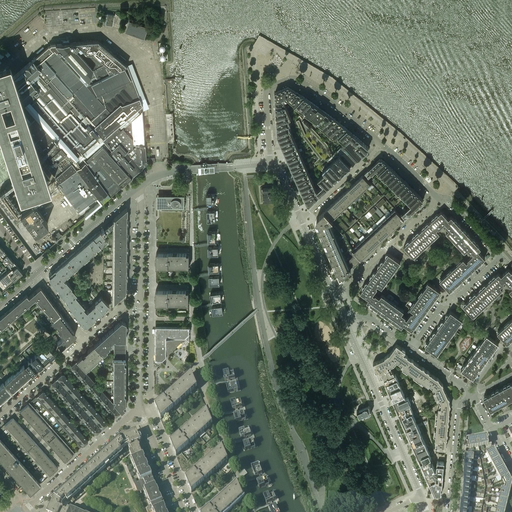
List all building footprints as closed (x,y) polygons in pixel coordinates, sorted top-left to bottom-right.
[(106,13),(104,25),(112,26),(114,14),(106,13)] [(148,27),(129,20),(125,32),(144,38),(148,27)] [(81,58),(100,42),(97,40),(67,43),(81,58)] [(139,96),(127,65),(90,83),(87,80),(90,69),(81,58),(67,43),(50,44),(48,41),(44,44),(47,47),(33,59),(48,76),(55,70),(76,94),(69,100),(92,127),(119,103),(121,105),(139,96)] [(126,60),(119,54),(117,57),(100,42),(81,58),(90,69),(87,80),(90,83),(127,65),(124,62),(126,60)] [(92,127),(69,100),(48,76),(33,59),(1,87),(0,86),(0,97),(3,101),(4,102),(9,109),(12,112),(23,102),(47,82),(97,140),(73,160),(67,166),(71,171),(75,167),(83,161),(101,145),(130,178),(133,175),(119,158),(118,159),(105,143),(130,122),(142,110),(142,104),(131,114),(102,139),(92,127)] [(46,185),(6,60),(0,61),(0,144),(16,195),(46,185)] [(76,94),(55,70),(48,76),(69,100),(76,94)] [(97,140),(47,82),(23,102),(73,160),(97,140)] [(288,99),(295,91),(288,87),(275,92),(275,101),(283,100),(284,101),(288,99)] [(292,102),(299,94),(295,91),(288,99),(292,102)] [(311,102),(307,99),(299,94),(292,102),(295,106),(302,111),(311,102)] [(119,103),(92,127),(102,139),(131,114),(142,104),(139,98),(139,96),(121,105),(119,103)] [(73,160),(23,102),(12,112),(9,109),(0,116),(0,119),(7,127),(13,122),(36,152),(45,163),(50,159),(53,163),(47,168),(58,180),(71,171),(67,166),(73,160)] [(309,116),(319,107),(311,102),(302,111),(309,116)] [(291,117),(285,105),(276,106),(277,124),(291,117)] [(316,121),(325,112),(319,107),(309,116),(316,121)] [(142,110),(130,122),(105,143),(118,159),(119,158),(133,175),(146,164),(146,163),(149,162),(149,163),(153,163),(153,162),(153,159),(148,159),(146,159),(142,110)] [(321,128),(332,117),(329,114),(325,112),(316,121),(322,125),(320,127),(321,128)] [(325,131),(337,121),(332,117),(321,128),(325,131)] [(327,144),(304,119),(302,122),(325,146),(329,157),(332,155),(327,144)] [(319,158),(314,162),(316,165),(323,158),(306,135),(299,120),(296,121),(303,137),(319,158)] [(330,135),(342,125),(337,121),(325,131),(330,135)] [(291,129),(289,124),(293,122),(290,123),(282,126),(278,126),(277,127),(278,135),(291,129)] [(339,137),(347,129),(342,125),(330,135),(336,140),(339,137)] [(296,143),(293,136),(290,130),(291,130),(291,129),(278,135),(283,148),(296,143)] [(348,139),(354,134),(347,129),(339,137),(344,143),(348,139)] [(368,147),(360,139),(354,134),(348,139),(354,145),(362,154),(368,149),(368,147)] [(362,154),(354,145),(348,139),(344,143),(336,151),(350,166),(362,154)] [(301,155),(298,148),(296,143),(283,148),(289,160),(301,155)] [(130,178),(101,145),(83,161),(109,195),(121,185),(130,178)] [(350,166),(336,151),(327,160),(328,161),(340,175),(350,166)] [(307,167),(301,155),(289,160),(294,172),(307,167)] [(379,159),(372,166),(375,170),(384,161),(382,159),(379,159)] [(340,175),(328,161),(321,168),(324,172),(333,181),(340,175)] [(384,161),(375,170),(378,173),(388,164),(384,161)] [(388,164),(378,173),(382,176),(391,167),(388,164)] [(364,173),(368,177),(375,170),(372,166),(364,173)] [(71,171),(58,180),(62,185),(60,186),(78,210),(87,203),(97,195),(75,167),(71,171)] [(299,185),(312,179),(307,167),(294,172),(299,185)] [(391,167),(382,176),(385,180),(385,179),(394,170),(391,167)] [(394,170),(385,179),(389,183),(397,174),(394,170)] [(333,181),(324,172),(321,175),(330,185),(333,181)] [(363,174),(358,179),(367,188),(371,184),(363,174)] [(397,174),(389,183),(392,186),(401,177),(397,174)] [(330,185),(321,175),(318,178),(322,183),(326,187),(330,185)] [(404,180),(401,177),(392,186),(395,189),(404,180)] [(315,188),(312,179),(299,185),(305,197),(317,192),(315,188)] [(367,188),(358,179),(354,182),(363,192),(367,188)] [(404,180),(395,189),(398,192),(399,192),(408,183),(404,180)] [(10,194),(16,189),(12,182),(5,188),(10,194)] [(363,192),(354,182),(350,186),(358,196),(363,192)] [(319,194),(326,187),(322,183),(315,188),(317,192),(319,194)] [(408,183),(399,192),(402,195),(411,187),(409,185),(408,183)] [(358,196),(350,186),(345,190),(354,200),(358,196)] [(272,187),(261,188),(261,192),(263,192),(263,200),(274,199),(274,189),(272,187)] [(411,187),(402,195),(405,198),(414,190),(411,187)] [(27,202),(17,189),(7,197),(18,209),(27,202)] [(354,200),(345,190),(341,194),(350,204),(354,200)] [(414,190),(405,198),(408,201),(417,193),(414,190)] [(317,192),(305,197),(307,203),(309,203),(319,194),(317,192)] [(411,205),(420,196),(417,193),(408,201),(411,204),(411,205)] [(350,204),(341,194),(337,198),(346,208),(350,204)] [(184,208),(184,195),(162,195),(162,200),(160,200),(160,202),(162,202),(162,207),(184,208)] [(414,208),(422,201),(423,199),(420,196),(411,205),(414,208)] [(346,208),(337,198),(333,202),(341,212),(346,208)] [(46,223),(31,202),(19,211),(34,232),(46,223)] [(341,212),(333,202),(328,206),(337,216),(341,212)] [(78,210),(77,210),(80,213),(89,206),(87,203),(78,210)] [(411,204),(401,213),(405,217),(414,208),(411,205),(411,204)] [(337,216),(328,206),(324,211),(331,218),(332,220),(337,216)] [(126,258),(126,250),(124,250),(124,247),(126,247),(124,247),(124,244),(126,244),(126,236),(126,233),(126,230),(126,222),(126,220),(126,219),(126,216),(126,213),(126,207),(122,211),(114,218),(107,224),(100,229),(103,232),(105,230),(108,227),(111,224),(112,224),(113,224),(113,240),(113,291),(113,301),(124,291),(125,291),(125,289),(126,289),(126,288),(124,288),(124,286),(126,286),(126,278),(124,278),(124,275),(126,275),(126,274),(124,274),(124,272),(126,272),(126,264),(124,264),(124,261),(126,261),(124,261),(124,258),(126,258)] [(404,218),(395,209),(390,213),(399,222),(404,218)] [(352,249),(344,232),(342,233),(329,219),(331,218),(324,211),(317,217),(315,221),(340,278),(357,262),(361,258),(352,249)] [(441,211),(435,216),(442,224),(444,222),(446,224),(443,227),(446,230),(445,231),(446,231),(456,221),(451,216),(448,218),(441,211)] [(399,222),(390,213),(386,217),(395,226),(399,222)] [(435,216),(425,225),(435,236),(439,232),(439,231),(443,227),(446,224),(444,222),(442,224),(435,216)] [(395,226),(386,217),(382,221),(391,230),(395,226)] [(391,230),(382,221),(378,225),(386,234),(391,230)] [(456,221),(446,231),(455,241),(466,231),(456,221)] [(386,234),(378,225),(373,229),(382,238),(386,234)] [(425,225),(416,234),(425,245),(428,243),(429,241),(435,236),(425,225)] [(382,238),(373,229),(369,233),(378,242),(382,238)] [(107,239),(99,230),(88,240),(95,248),(98,246),(99,245),(100,245),(107,239)] [(475,241),(466,231),(455,241),(464,251),(465,251),(475,241)] [(378,242),(369,233),(365,237),(374,246),(378,242)] [(414,256),(425,245),(416,234),(404,245),(414,256)] [(374,246),(365,237),(361,241),(369,250),(374,246)] [(96,249),(95,248),(88,240),(77,249),(85,258),(89,254),(92,252),(96,249)] [(369,250),(361,241),(356,245),(365,254),(369,250)] [(475,241),(465,251),(468,254),(471,251),(474,254),(472,256),(478,263),(485,257),(478,250),(480,247),(475,241)] [(365,254),(356,245),(352,249),(361,258),(365,254)] [(85,258),(77,249),(74,252),(68,258),(76,267),(85,258)] [(471,251),(468,254),(463,258),(459,261),(469,272),(478,263),(472,256),(474,254),(471,251)] [(14,263),(5,252),(1,256),(4,260),(6,262),(10,266),(14,263)] [(175,267),(175,253),(156,252),(156,267),(175,267)] [(189,267),(189,253),(175,253),(175,267),(189,267)] [(392,272),(400,262),(400,261),(388,253),(381,264),(392,272)] [(76,267),(68,258),(58,266),(66,275),(76,267)] [(459,281),(469,272),(459,261),(449,270),(459,281)] [(22,271),(14,263),(10,266),(11,268),(17,275),(22,271)] [(218,264),(208,264),(209,272),(219,271),(218,264)] [(385,283),(392,272),(381,264),(373,274),(385,283)] [(66,275),(58,266),(55,269),(63,278),(66,275)] [(17,275),(11,268),(7,271),(13,278),(17,275)] [(498,272),(492,277),(502,288),(505,285),(502,281),(504,279),(507,281),(511,275),(511,271),(508,268),(501,275),(498,272)] [(63,278),(55,269),(51,272),(57,278),(59,281),(63,278)] [(459,281),(449,270),(440,280),(449,290),(459,281)] [(9,282),(13,278),(7,271),(3,274),(9,282)] [(57,278),(51,272),(48,274),(48,277),(52,283),(57,278)] [(9,282),(3,274),(0,277),(0,279),(5,285),(9,282)] [(373,274),(365,285),(373,291),(371,293),(374,296),(377,292),(381,287),(385,283),(373,274)] [(502,281),(505,285),(509,289),(509,290),(511,293),(511,275),(507,281),(504,279),(502,281)] [(219,277),(209,277),(209,285),(219,284),(219,277)] [(492,277),(483,287),(492,297),(502,288),(492,277)] [(56,288),(65,280),(63,278),(59,281),(57,278),(52,283),(56,288)] [(84,305),(81,302),(74,294),(76,293),(70,287),(71,286),(65,280),(56,288),(61,295),(63,297),(64,298),(81,321),(89,313),(83,306),(84,305)] [(432,301),(440,291),(440,290),(428,282),(420,293),(432,301)] [(366,301),(373,306),(381,294),(377,292),(374,296),(371,293),(373,291),(365,285),(360,292),(368,298),(366,301)] [(22,311),(23,310),(35,300),(44,311),(45,312),(52,320),(53,319),(60,313),(59,312),(59,313),(53,304),(52,304),(46,296),(47,295),(46,295),(40,287),(40,286),(28,296),(26,294),(24,296),(23,296),(24,296),(16,303),(15,303),(8,310),(7,310),(0,316),(0,329),(1,329),(1,328),(10,321),(11,320),(22,311)] [(483,287),(473,296),(483,306),(492,297),(483,287)] [(175,304),(175,290),(156,289),(156,304),(175,304)] [(188,304),(189,290),(175,290),(175,304),(188,304)] [(220,293),(210,294),(211,302),(221,300),(220,293)] [(432,301),(420,293),(413,303),(424,312),(432,301)] [(381,294),(373,306),(384,314),(392,302),(381,294)] [(95,317),(108,305),(109,305),(101,296),(97,300),(94,302),(95,303),(88,309),(91,312),(95,317)] [(473,316),(483,306),(473,296),(463,305),(473,316)] [(392,302),(384,314),(395,322),(403,310),(392,302)] [(424,312),(413,303),(409,308),(410,308),(406,313),(404,317),(407,319),(408,317),(417,323),(424,312)] [(222,306),(212,307),(213,315),(223,313),(222,306)] [(403,310),(395,322),(401,326),(404,323),(412,329),(417,323),(408,317),(407,319),(404,317),(406,313),(403,310)] [(450,310),(441,324),(452,332),(456,327),(462,319),(450,310)] [(91,312),(89,313),(81,321),(83,325),(86,325),(95,317),(91,312)] [(69,325),(60,313),(53,319),(52,320),(51,321),(57,329),(56,329),(60,333),(69,325)] [(125,340),(125,328),(125,322),(121,320),(108,332),(115,340),(125,340)] [(507,343),(511,337),(511,328),(507,323),(497,332),(507,343)] [(441,324),(433,334),(445,343),(452,332),(441,324)] [(61,348),(74,336),(74,333),(69,325),(60,333),(63,336),(57,342),(61,348)] [(189,327),(156,326),(155,326),(155,360),(162,360),(166,357),(166,354),(168,354),(183,340),(183,338),(185,338),(187,339),(189,341),(189,327)] [(106,350),(112,344),(115,340),(108,332),(93,345),(102,355),(107,350),(106,350)] [(437,354),(445,343),(433,334),(425,345),(437,354)] [(486,334),(478,345),(490,353),(498,342),(486,334)] [(125,340),(115,340),(112,344),(113,345),(114,345),(114,353),(125,353),(125,340)] [(47,344),(42,349),(50,357),(55,353),(47,344)] [(396,344),(389,353),(396,358),(402,363),(401,365),(408,370),(415,361),(403,353),(405,350),(396,344)] [(93,345),(76,360),(83,369),(85,370),(102,355),(93,345)] [(490,353),(478,345),(470,355),(482,364),(490,353)] [(42,349),(38,352),(46,360),(50,357),(42,349)] [(38,352),(35,355),(42,364),(46,360),(38,352)] [(31,358),(39,367),(42,364),(35,355),(31,358)] [(482,364),(470,355),(462,367),(461,369),(472,377),(482,364)] [(381,371),(384,379),(394,374),(393,371),(390,372),(387,365),(384,357),(373,362),(378,373),(381,371)] [(31,358),(27,361),(35,370),(39,367),(31,358)] [(125,372),(125,364),(125,359),(114,359),(113,359),(113,363),(113,368),(113,372),(125,372)] [(70,367),(77,375),(83,369),(76,360),(70,365),(70,367)] [(27,361),(24,365),(31,373),(32,373),(31,373),(35,370),(27,361)] [(425,369),(415,361),(408,370),(419,378),(425,369)] [(24,365),(24,364),(17,370),(25,379),(31,373),(24,365)] [(83,369),(77,375),(84,383),(91,377),(85,370),(83,369)] [(435,376),(425,369),(419,378),(428,385),(430,383),(435,376)] [(25,379),(17,370),(11,376),(19,385),(25,379)] [(233,371),(223,373),(225,381),(235,378),(233,371)] [(125,407),(125,386),(125,372),(113,372),(113,399),(116,399),(113,402),(121,411),(125,407)] [(70,381),(63,373),(61,373),(56,378),(64,386),(70,381)] [(197,387),(191,374),(191,373),(178,385),(187,396),(190,393),(191,392),(197,387)] [(397,378),(395,374),(394,374),(384,379),(386,383),(397,378)] [(19,385),(11,376),(5,381),(13,390),(19,385)] [(439,379),(435,376),(430,383),(434,386),(435,390),(433,391),(437,399),(439,398),(441,402),(441,407),(449,408),(450,403),(449,399),(448,396),(441,382),(439,379)] [(91,377),(84,383),(92,391),(98,385),(91,377)] [(64,386),(56,378),(51,383),(51,385),(58,392),(64,386)] [(397,378),(386,383),(387,387),(399,382),(397,378)] [(77,389),(71,383),(70,381),(64,386),(71,395),(77,389)] [(399,382),(387,387),(389,391),(401,386),(399,382)] [(0,401),(11,392),(3,383),(0,385),(0,401)] [(236,384),(226,386),(228,393),(238,391),(236,384)] [(98,385),(92,391),(99,399),(106,393),(98,385)] [(177,405),(187,396),(178,385),(168,394),(177,405)] [(511,393),(507,385),(495,391),(502,404),(511,398),(511,393)] [(71,395),(64,386),(58,392),(65,400),(71,395)] [(401,386),(389,391),(391,395),(402,390),(401,386)] [(85,398),(77,389),(71,395),(79,403),(85,398)] [(402,390),(391,395),(393,399),(404,394),(402,390)] [(44,391),(42,391),(37,395),(44,404),(51,398),(44,391)] [(483,398),(490,410),(502,404),(495,391),(483,398)] [(106,393),(99,399),(106,408),(113,402),(106,393)] [(177,405),(168,394),(154,406),(160,420),(162,419),(166,415),(177,405)] [(404,394),(393,399),(394,403),(406,398),(404,394)] [(79,403),(71,395),(65,400),(72,408),(79,403)] [(411,403),(408,397),(406,398),(394,403),(397,409),(409,403),(411,403)] [(58,406),(52,400),(51,398),(44,404),(52,412),(58,406)] [(92,406),(85,398),(79,403),(86,411),(92,406)] [(240,400),(230,403),(232,410),(242,407),(240,400)] [(29,402),(20,410),(19,411),(22,414),(32,406),(29,402)] [(113,402),(106,408),(113,416),(115,416),(121,411),(113,402)] [(86,411),(79,403),(72,408),(80,417),(86,411)] [(400,416),(412,411),(413,411),(409,403),(397,409),(400,416)] [(32,406),(22,414),(23,414),(25,417),(34,409),(32,406)] [(65,415),(59,408),(58,406),(52,412),(59,420),(65,415)] [(100,414),(92,406),(86,411),(94,420),(100,414)] [(359,418),(371,413),(369,408),(370,408),(370,407),(370,406),(369,406),(368,406),(356,411),(359,418)] [(449,408),(441,407),(438,407),(437,418),(448,419),(449,408)] [(34,409),(25,417),(28,420),(37,412),(34,409)] [(212,424),(206,410),(193,422),(203,432),(212,424)] [(94,420),(86,411),(80,417),(87,425),(94,420)] [(412,411),(400,416),(402,420),(414,415),(412,411)] [(37,412),(28,420),(28,421),(28,420),(31,423),(40,415),(37,412)] [(243,413),(234,415),(236,422),(245,420),(243,413)] [(106,422),(100,414),(94,420),(101,428),(106,424),(106,422)] [(40,415),(31,423),(34,426),(33,427),(43,418),(40,415)] [(73,423),(67,416),(65,415),(59,420),(67,429),(73,423)] [(414,415),(402,420),(404,424),(415,419),(414,415)] [(13,417),(3,425),(6,429),(15,420),(13,417)] [(43,418),(33,427),(34,427),(37,429),(46,421),(43,418)] [(448,419),(437,418),(436,430),(447,431),(448,419)] [(417,424),(415,419),(404,424),(406,429),(417,424)] [(15,421),(16,420),(15,420),(6,429),(9,432),(18,424),(15,421)] [(94,420),(87,425),(94,433),(96,433),(101,428),(94,420)] [(46,421),(37,429),(39,432),(39,433),(48,425),(46,421)] [(193,441),(203,432),(193,422),(183,430),(193,441)] [(81,432),(73,423),(67,429),(74,437),(81,432)] [(20,427),(18,424),(9,432),(12,435),(21,426),(20,427)] [(417,424),(406,429),(407,433),(419,428),(417,424)] [(48,425),(39,433),(40,433),(42,436),(51,428),(48,425)] [(21,427),(21,426),(12,435),(14,438),(23,430),(21,427)] [(51,428),(42,436),(45,439),(54,431),(51,428)] [(248,428),(239,431),(241,439),(251,435),(248,428)] [(419,428),(407,433),(409,437),(420,432),(421,432),(419,428)] [(26,433),(23,430),(14,438),(17,441),(27,433),(26,433)] [(193,441),(183,430),(170,442),(176,456),(177,455),(181,451),(193,441)] [(447,431),(436,430),(435,441),(437,442),(437,447),(445,448),(447,431)] [(54,431),(45,439),(45,440),(45,439),(48,442),(57,434),(54,431)] [(136,431),(124,436),(123,436),(121,437),(121,438),(118,440),(117,440),(115,441),(115,442),(114,443),(120,449),(124,446),(129,444),(132,451),(129,452),(130,454),(130,455),(141,450),(139,447),(140,447),(139,445),(138,445),(138,443),(141,442),(136,431)] [(87,439),(81,432),(74,437),(82,446),(87,441),(87,439)] [(422,436),(420,432),(409,437),(411,441),(422,436)] [(26,433),(27,433),(17,441),(20,444),(29,436),(26,433)] [(57,434),(48,442),(51,445),(50,445),(50,446),(60,437),(57,434)] [(32,439),(29,436),(20,444),(23,447),(32,439)] [(422,436),(411,441),(413,445),(424,440),(422,436)] [(491,444),(487,436),(482,437),(483,446),(491,444)] [(60,437),(50,446),(51,445),(54,448),(63,440),(60,437)] [(32,440),(32,439),(23,447),(26,451),(35,443),(32,440)] [(39,484),(0,440),(0,458),(6,465),(5,466),(5,467),(6,466),(9,468),(8,469),(9,468),(30,492),(29,493),(39,484)] [(63,440),(54,448),(56,451),(56,452),(65,443),(63,440)] [(424,440),(413,445),(415,449),(425,444),(424,440)] [(252,441),(243,444),(245,451),(255,448),(252,441)] [(37,446),(35,443),(26,451),(29,454),(38,445),(37,446)] [(65,443),(56,452),(57,452),(59,455),(68,447),(65,443)] [(112,445),(109,448),(108,448),(106,449),(106,450),(105,452),(104,452),(102,453),(103,453),(110,462),(122,451),(120,449),(114,443),(112,445)] [(425,444),(415,449),(416,453),(427,448),(425,444)] [(38,446),(38,445),(29,454),(31,457),(40,449),(38,446)] [(228,460),(222,446),(208,458),(218,469),(228,460)] [(68,447),(59,455),(62,458),(61,458),(62,458),(71,450),(68,447)] [(427,448),(416,453),(418,457),(429,453),(429,452),(427,448)] [(43,452),(40,449),(31,457),(34,460),(44,452),(43,451),(43,452)] [(497,454),(494,449),(494,450),(486,454),(489,458),(497,454)] [(71,450),(62,458),(64,461),(74,453),(71,450)] [(132,460),(143,455),(141,450),(130,455),(132,459),(132,460)] [(43,452),(44,452),(34,460),(37,463),(46,455),(43,452)] [(100,471),(110,462),(103,453),(96,459),(95,459),(94,461),(92,463),(100,471)] [(431,457),(429,453),(418,457),(420,462),(429,458),(431,457)] [(499,459),(497,454),(489,458),(491,463),(499,459)] [(49,458),(46,455),(37,463),(40,466),(49,458)] [(143,455),(132,460),(137,472),(148,467),(143,455)] [(49,459),(49,458),(40,466),(43,469),(52,461),(49,459)] [(196,489),(218,469),(208,458),(185,479),(191,493),(192,492),(196,489)] [(431,463),(429,458),(420,462),(422,467),(431,463)] [(501,463),(499,459),(491,463),(493,467),(501,463)] [(54,464),(52,461),(43,469),(45,473),(55,464),(54,464)] [(431,463),(422,467),(424,471),(434,467),(432,462),(431,463)] [(100,471),(92,463),(91,463),(90,464),(90,465),(81,473),(89,481),(100,471)] [(504,468),(501,463),(493,467),(496,472),(504,468)] [(58,468),(55,464),(45,473),(48,476),(58,468)] [(258,464),(251,467),(255,476),(262,474),(258,464)] [(148,467),(137,472),(141,481),(152,477),(148,467)] [(434,467),(424,471),(426,476),(434,473),(435,468),(434,467)] [(506,472),(504,468),(496,472),(498,476),(506,472)] [(509,477),(506,472),(498,476),(501,481),(502,480),(509,477)] [(77,476),(71,482),(70,482),(69,483),(77,492),(89,481),(81,473),(80,474),(79,474),(77,476)] [(434,473),(426,476),(429,482),(435,479),(436,474),(434,473)] [(152,477),(141,481),(134,484),(138,493),(144,490),(156,485),(152,477)] [(266,478),(257,482),(259,489),(269,485),(266,478)] [(65,487),(65,488),(59,493),(65,499),(67,501),(77,492),(69,483),(69,484),(67,486),(66,485),(65,487)] [(243,497),(237,483),(224,495),(233,505),(243,497)] [(158,491),(156,485),(144,490),(147,496),(158,491)] [(163,502),(158,491),(147,496),(151,507),(163,502)] [(56,495),(56,496),(53,499),(52,501),(52,502),(47,511),(69,511),(71,509),(67,508),(66,510),(59,507),(61,502),(65,499),(59,493),(58,494),(57,493),(56,495)] [(272,493),(263,497),(266,504),(275,500),(272,493)] [(221,511),(225,511),(233,505),(224,495),(214,504),(221,511)] [(151,507),(146,509),(147,511),(149,511),(150,511),(153,511),(164,506),(163,502),(151,507)]
